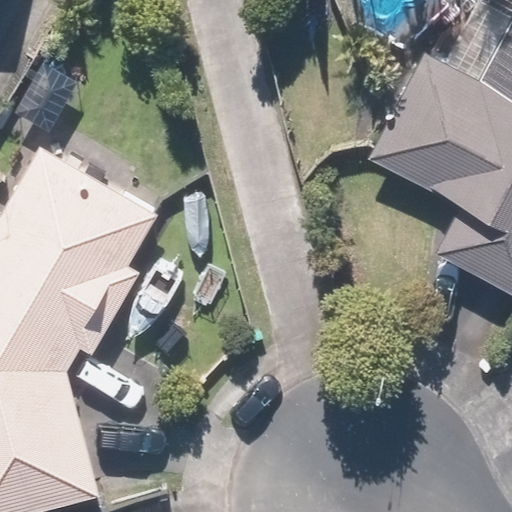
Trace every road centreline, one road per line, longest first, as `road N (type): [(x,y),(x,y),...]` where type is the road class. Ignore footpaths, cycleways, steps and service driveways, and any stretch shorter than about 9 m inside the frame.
road 1 (unknown): [(343,501),(219,0)]
road 2 (unknown): [(449,511),(511,403)]
